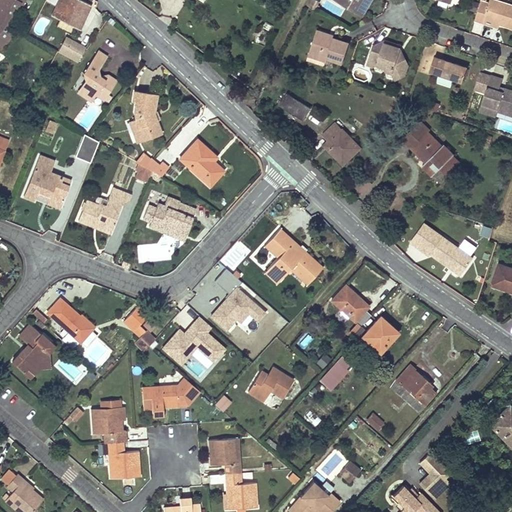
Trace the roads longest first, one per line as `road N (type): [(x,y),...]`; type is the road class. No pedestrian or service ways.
road 1 (residential): [(511,348),(404,270),(285,164)]
road 2 (residential): [(57,256),(166,290),(285,164)]
road 3 (residential): [(285,164),(114,0)]
road 4 (unknown): [(511,355),(384,477)]
road 5 (residential): [(111,511),(0,416)]
road 6 (residential): [(407,0),(416,18),(511,53)]
